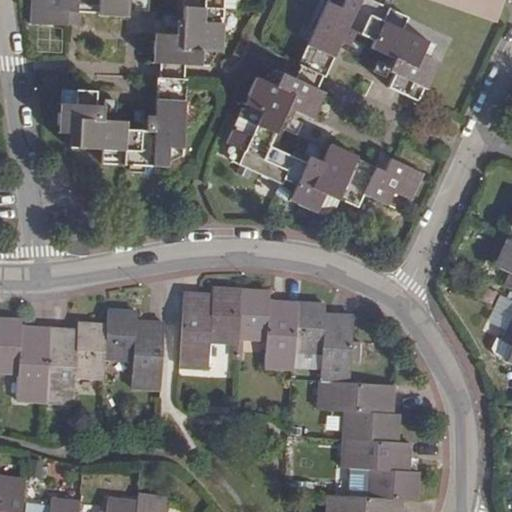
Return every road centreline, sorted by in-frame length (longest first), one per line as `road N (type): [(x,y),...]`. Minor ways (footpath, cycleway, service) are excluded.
road 1 (residential): [(402,303),(337,268),(257,256),(37,279)]
road 2 (residential): [(0,19),(37,279)]
road 3 (residential): [(460,511),(462,414),(439,354),(402,303)]
road 4 (residential): [(402,303),(482,133)]
road 5 (unknown): [(467,165),(356,108),(352,71)]
